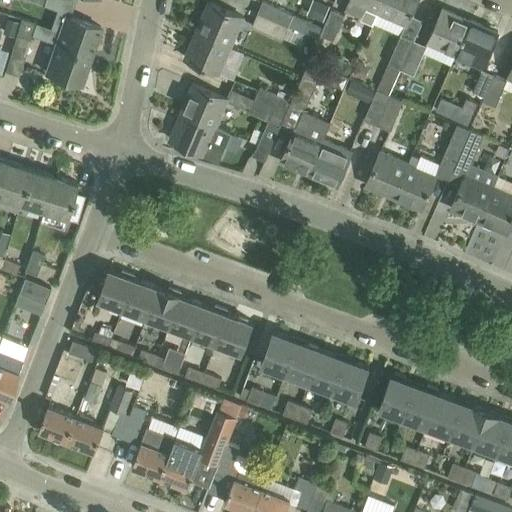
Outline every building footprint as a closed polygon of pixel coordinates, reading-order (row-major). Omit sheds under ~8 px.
[(197,28),(231,43),(243,15),(209,0),(197,28)] [(317,24),(294,13),(264,0),(262,0),(257,10),(289,24),(312,34),(317,24)] [(329,0),(310,0),(305,16),(322,22),(329,0)] [(373,24),(382,0),(349,0),(346,9),(361,16),(360,18),(373,24)] [(382,0),(373,24),(379,10),(407,22),(416,0),(382,0)] [(443,6),(439,16),(428,39),(456,51),(467,27),(470,18),(443,6)] [(333,39),(345,14),(331,8),(320,33),(333,39)] [(283,37),(289,24),(257,10),(252,23),(283,37)] [(67,13),(56,42),(82,51),(91,54),(101,25),(67,13)] [(21,16),(12,47),(26,52),(35,21),(21,16)] [(470,18),(467,27),(456,51),(484,63),(498,30),(470,18)] [(14,36),(18,22),(8,19),(4,33),(14,36)] [(185,56),(219,70),(231,43),(197,28),(185,56)] [(402,32),(389,63),(402,68),(415,38),(402,32)] [(415,38),(402,68),(413,73),(427,43),(415,38)] [(91,54),(82,51),(56,42),(46,70),(81,83),(91,54)] [(303,73),(292,97),(304,102),(306,103),(317,79),(318,77),(324,63),(310,57),(304,71),(303,73)] [(353,68),(354,63),(351,58),(346,57),(341,60),(340,65),(343,70),(348,71),(353,68)] [(367,72),(365,69),(363,66),(357,63),(356,67),(353,75),(363,79),(367,72)] [(472,89),(485,94),(494,73),(481,67),(472,89)] [(507,78),(494,73),(485,94),(483,99),(495,104),(504,85),(507,78)] [(182,109),(216,124),(228,96),(194,81),(182,109)] [(351,81),(346,91),(358,95),(359,96),(363,86),(362,86),(351,81)] [(287,111),(292,98),(292,97),(260,84),(255,97),(287,111)] [(390,94),(391,93),(378,87),(364,118),(377,124),(390,94)] [(403,100),(391,94),(390,94),(377,124),(390,129),(403,100)] [(466,95),(456,118),(468,122),(477,100),(466,95)] [(282,120),(287,111),(255,97),(249,110),(268,118),(268,120),(279,125),(282,120)] [(331,120),(303,108),(296,125),(281,160),(309,171),(327,130),(326,130),(331,120)] [(170,137),(180,141),(204,152),(216,124),(182,109),(170,137)] [(268,120),(265,127),(257,146),(269,151),(279,125),(268,120)] [(445,151),(458,156),(471,128),(457,122),(445,151)] [(484,133),(471,128),(458,156),(471,162),(472,161),(484,133)] [(327,130),(309,171),(337,183),(351,149),(337,143),(341,136),(327,130)] [(411,152),(408,160),(381,149),(366,183),(394,195),(413,152),(411,152)] [(422,207),(437,173),(440,164),(413,152),(394,195),(422,207)] [(8,159),(0,183),(0,204),(17,210),(20,201),(31,166),(8,159)] [(499,173),(472,161),(471,162),(451,206),(479,218),(499,173)] [(31,166),(20,201),(43,207),(53,173),(31,166)] [(53,173),(43,207),(76,218),(84,193),(74,190),(77,180),(53,173)] [(511,218),(511,179),(499,174),(499,173),(479,218),(507,230),(511,218)] [(24,268),(50,278),(51,276),(54,268),(55,266),(42,261),(45,253),(32,248),(24,268)] [(0,265),(0,266),(16,272),(20,263),(3,257),(0,265)] [(111,267),(101,294),(100,296),(124,305),(135,276),(111,267)] [(25,275),(19,290),(45,301),(51,285),(25,275)] [(135,276),(124,305),(147,314),(158,285),(135,276)] [(158,285),(147,314),(170,323),(181,293),(158,285)] [(170,323),(193,331),(204,302),(181,293),(170,323)] [(193,331),(216,340),(227,311),(204,302),(193,331)] [(227,311),(216,340),(240,349),(251,320),(227,311)] [(274,328),(261,362),(286,371),(294,347),(298,337),(274,328)] [(95,329),(92,339),(109,345),(112,336),(95,329)] [(69,349),(92,358),(96,346),(74,337),(69,349)] [(298,337),(294,347),(286,371),(309,379),(322,346),(298,337)] [(136,344),(118,338),(115,347),(132,354),(136,344)] [(309,379),(333,388),(345,355),(322,346),(309,379)] [(159,353),(142,347),(139,356),(155,362),(159,353)] [(0,395),(7,398),(18,371),(18,370),(23,357),(0,348),(0,395)] [(182,361),(165,355),(162,365),(179,371),(182,361)] [(345,355),(333,388),(357,397),(370,364),(345,355)] [(189,364),(185,374),(201,380),(204,370),(189,364)] [(96,366),(91,379),(102,383),(107,371),(96,366)] [(222,376),(204,370),(201,380),(218,386),(222,376)] [(392,372),(388,381),(379,406),(404,415),(416,381),(392,372)] [(54,374),(50,386),(55,388),(59,376),(54,374)] [(63,376),(54,394),(66,400),(75,381),(63,376)] [(416,381),(404,415),(427,424),(440,390),(416,381)] [(120,411),(112,431),(121,435),(129,414),(125,412),(133,390),(118,384),(109,407),(120,411)] [(252,385),(251,387),(243,385),(239,395),(271,408),(276,394),(252,385)] [(198,389),(193,402),(199,404),(204,392),(198,389)] [(440,390),(427,424),(451,432),(463,399),(440,390)] [(283,412),(295,416),(300,402),(289,398),(283,412)] [(463,399),(451,432),(474,441),(487,407),(463,399)] [(242,401),(238,413),(243,415),(248,403),(242,401)] [(300,402),(295,416),(307,420),(312,406),(300,402)] [(39,428),(67,439),(71,429),(77,414),(49,403),(39,428)] [(134,403),(129,414),(121,435),(136,440),(148,408),(134,403)] [(204,446),(176,435),(170,450),(160,475),(188,485),(191,478),(209,484),(215,470),(228,441),(238,413),(218,406),(204,446)] [(498,450),(507,426),(510,416),(487,407),(474,441),(498,450)] [(77,414),(71,429),(67,439),(95,449),(105,424),(77,414)] [(351,437),(357,423),(336,415),(331,430),(351,437)] [(498,450),(511,455),(511,416),(510,416),(507,426),(498,450)] [(370,429),(365,444),(377,448),(382,434),(370,429)] [(170,450),(142,439),(132,464),(160,475),(170,450)] [(228,441),(215,470),(229,476),(234,478),(238,467),(239,468),(234,461),(238,450),(240,445),(228,441)] [(413,462),(418,447),(406,443),(401,457),(413,462)] [(430,452),(418,447),(413,462),(425,466),(430,452)] [(480,470),(466,465),(460,478),(484,487),(488,475),(494,460),(485,457),(480,470)] [(381,460),(375,477),(387,481),(393,465),(381,460)] [(460,478),(466,465),(453,460),(448,474),(460,478)] [(239,468),(238,467),(234,478),(225,500),(253,511),(266,478),(239,468)] [(266,487),(263,486),(267,478),(266,478),(253,511),(256,511),(285,511),(290,500),(308,507),(318,481),(300,474),(295,487),(270,477),(266,487)] [(484,487),(508,496),(509,495),(508,494),(511,485),(511,483),(488,475),(484,487)] [(360,511),(361,510),(333,499),(337,489),(318,481),(308,507),(320,511),(360,511)] [(470,507),(484,511),(492,511),(497,500),(475,492),(470,507)]
